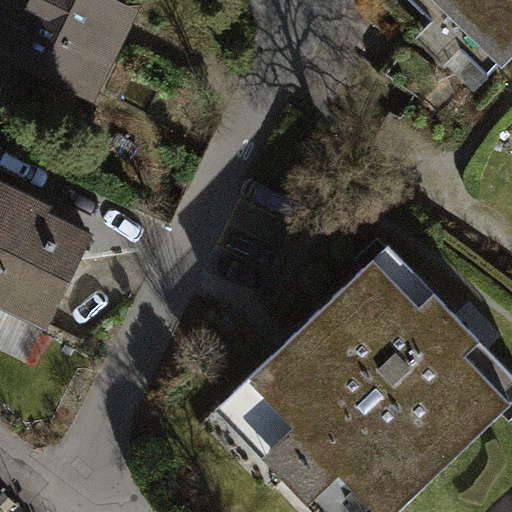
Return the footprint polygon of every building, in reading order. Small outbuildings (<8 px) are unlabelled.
[(40,87),(82,0),(22,0),(0,46),(0,89),(31,105),(40,87)] [(138,12),(112,0),(82,0),(40,87),(89,111),(138,12)] [(511,66),(511,0),(435,0),(505,73),(511,66)] [(92,238),(0,196),(0,293),(55,319),(92,238)] [(400,511),(511,405),(511,390),(374,246),(229,385),(350,511),(400,511)]
